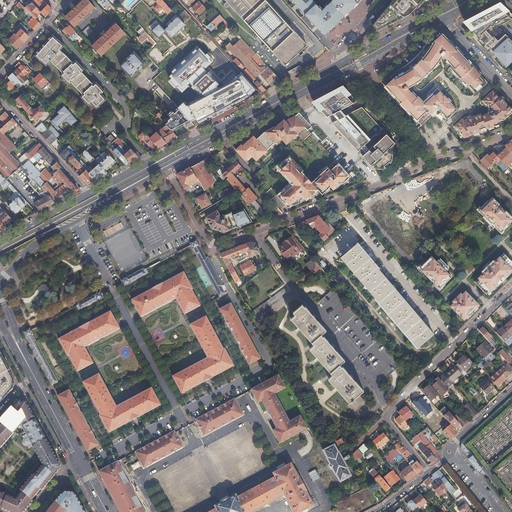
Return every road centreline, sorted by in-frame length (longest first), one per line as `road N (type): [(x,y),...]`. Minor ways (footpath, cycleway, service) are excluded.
road 1 (residential): [(511,133),(211,243)]
road 2 (primary): [(189,154),(443,18)]
road 3 (residential): [(429,471),(387,411),(511,288)]
road 4 (residential): [(211,243),(271,366),(179,414)]
road 5 (primary): [(0,253),(189,154)]
road 6 (primary): [(185,145),(0,248)]
road 7 (primary): [(341,62),(185,145)]
road 8 (residential): [(481,222),(452,235),(459,249),(450,256),(467,274),(500,242),(485,228)]
road 9 (residential): [(112,287),(179,414)]
road 10 (residential): [(0,95),(91,195)]
